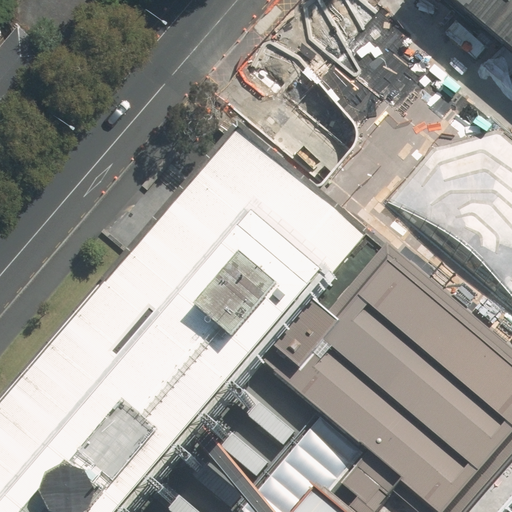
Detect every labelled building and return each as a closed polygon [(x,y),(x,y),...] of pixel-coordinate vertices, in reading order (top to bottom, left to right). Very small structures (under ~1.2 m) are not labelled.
[(511,0),(452,0),(503,43),(484,65),(511,88),(511,0)] [(0,117),(50,59),(17,31),(0,50),(0,117)] [(348,511),(473,511),(511,467),(511,351),(494,336),(393,251),(389,255),(339,213),(318,194),(325,186),(273,142),(262,133),(259,136),(255,142),(241,130),(154,233),(0,415),(0,511),(147,511),(266,374),(369,454),(331,497),(348,511)] [(394,207),(511,308),(511,294),(479,257),(458,242),(437,228),(416,218),(394,207)] [(319,511),(331,497),(369,454),(266,374),(147,511),(319,511)] [(348,511),(331,497),(319,511),(348,511)]
